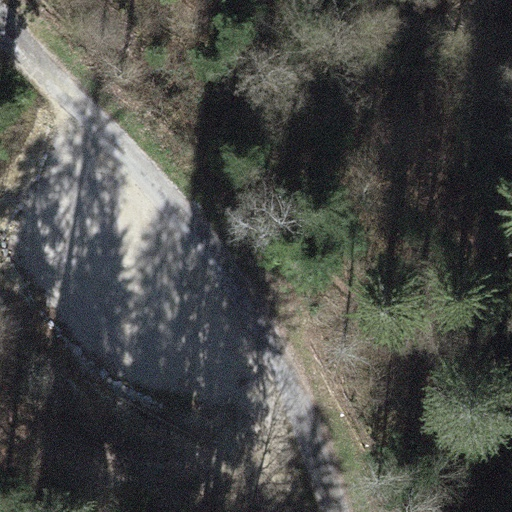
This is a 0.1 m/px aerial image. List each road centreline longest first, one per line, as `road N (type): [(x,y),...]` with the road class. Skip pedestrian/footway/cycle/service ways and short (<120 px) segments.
road 1 (unclassified): [(0,21),(241,285),(263,323),(326,511)]
road 2 (track): [(263,323),(259,497),(114,472),(0,403)]
